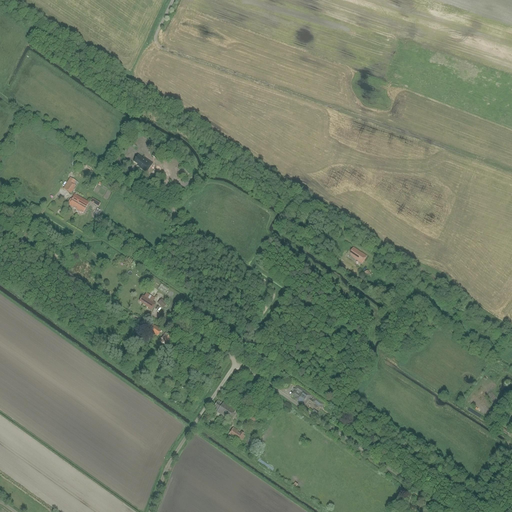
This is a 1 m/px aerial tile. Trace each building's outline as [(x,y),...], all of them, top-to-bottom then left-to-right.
[(156,159),(161,152),(155,148),(150,155),(156,159)] [(146,173),(152,164),(143,158),(143,159),(138,156),(134,162),(138,165),(138,166),(140,168),(146,173)] [(76,183),(71,180),(69,182),(68,181),(63,189),(71,194),(76,186),(75,185),(76,183)] [(84,211),(88,204),(87,204),(88,202),(74,195),(69,205),(76,209),(76,211),(81,214),(82,213),(83,213),(84,211)] [(362,264),(367,257),(353,248),(350,253),(351,254),(350,255),(354,258),(354,259),(362,264)] [(382,258),(378,263),(387,270),(391,264),(382,258)] [(152,310),(156,304),(147,298),(147,299),(142,296),(139,301),(143,304),(143,305),(152,310)] [(163,309),(167,304),(162,299),(158,303),(163,309)] [(157,338),(161,331),(155,326),(155,327),(151,324),(147,330),(150,332),(150,333),(157,338)] [(173,327),(168,334),(173,337),(177,330),(173,327)] [(166,346),(172,338),(165,334),(160,342),(166,346)] [(298,387),(295,390),(298,392),(297,393),(295,392),(293,395),(297,398),(296,399),(305,406),(309,400),(322,408),(324,405),(298,387)] [(218,401),(214,406),(216,407),(214,409),(218,411),(217,412),(222,415),(221,416),(228,421),(236,410),(224,402),(223,404),(218,401)] [(238,431),(233,428),(228,435),(238,442),(240,440),(242,441),(245,437),(243,436),(244,434),(241,432),(240,434),(237,432),(238,431)]
